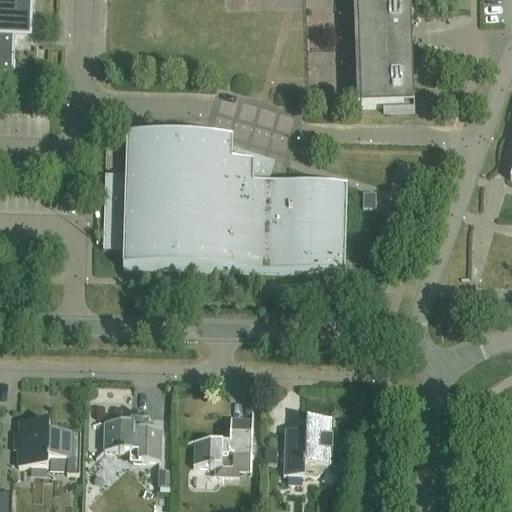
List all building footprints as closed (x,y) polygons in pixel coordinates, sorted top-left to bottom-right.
[(0,0),(0,76),(14,77),(15,36),(27,36),(28,18),(32,19),(32,9),(28,9),(28,0),(0,0)] [(353,0),(357,110),(361,110),(383,110),(383,115),(415,114),(410,0),(353,0)] [(284,188),(254,187),(254,166),(233,165),(233,144),(204,143),(127,140),(126,179),(105,179),(103,254),(116,254),(124,254),(123,272),(124,272),(298,277),(345,279),(346,256),(348,190),(284,188)] [(118,154),(107,154),(107,171),(118,171),(118,154)] [(383,202),(360,202),(362,226),(383,225),(383,202)] [(219,480),(239,480),(239,477),(252,477),(253,414),(252,414),(252,423),(231,422),(230,447),(194,446),(193,471),(219,472),(219,480)] [(161,433),(149,433),(149,420),(130,420),(130,427),(105,426),(104,455),(133,456),(133,465),(160,466),(161,433)] [(283,480),(305,481),(305,480),(317,481),(328,470),(332,470),(334,425),(306,424),(306,434),(285,433),(283,480)] [(50,426),(20,425),(20,437),(15,437),(15,453),(19,453),(19,471),(48,472),(48,463),(50,463),(50,461),(67,461),(67,478),(80,479),(81,435),(49,434),(50,426)] [(158,490),(170,491),(171,474),(158,474),(158,490)] [(0,495),(0,511),(12,511),(13,496),(0,495)]
